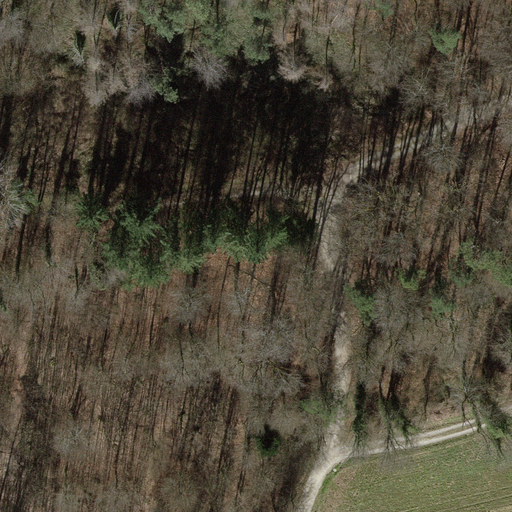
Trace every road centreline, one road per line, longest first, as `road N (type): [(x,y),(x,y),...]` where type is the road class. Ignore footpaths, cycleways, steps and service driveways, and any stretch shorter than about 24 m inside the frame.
road 1 (track): [(302,511),(329,447),(343,351),(333,190),(399,146),(511,99)]
road 2 (track): [(333,190),(97,205),(0,191)]
road 3 (track): [(329,447),(453,435),(511,407)]
